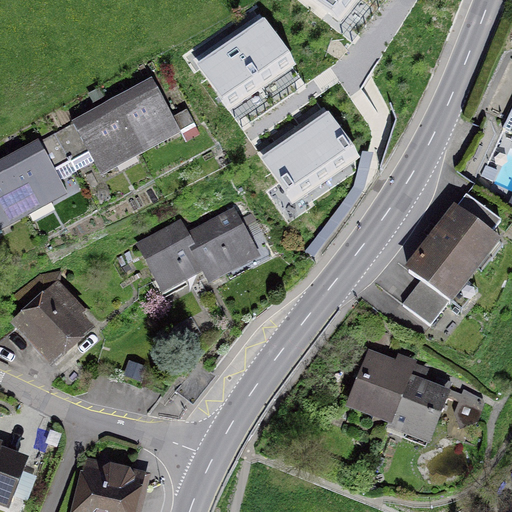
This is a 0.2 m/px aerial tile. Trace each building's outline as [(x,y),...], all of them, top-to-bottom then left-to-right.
[(312,0),(338,20),(354,0),(312,0)] [(200,69),(228,108),(291,65),(264,25),(200,69)] [(113,101),(141,154),(190,128),(182,113),(168,120),(147,82),(113,101)] [(141,154),(113,101),(48,135),(69,173),(87,165),(95,179),(141,154)] [(511,110),(503,131),(511,134),(511,138),(511,141),(511,110)] [(327,118),(264,162),(292,202),(355,158),(327,118)] [(0,160),(0,170),(25,215),(60,197),(52,182),(69,173),(48,135),(0,160)] [(497,172),(486,166),(481,176),(493,182),(497,172)] [(0,229),(25,215),(0,170),(0,229)] [(433,241),(409,273),(421,282),(403,306),(430,327),(448,303),(449,304),(476,270),(470,265),(491,238),(497,243),(498,241),(490,235),(501,222),(467,195),(465,198),(471,202),(466,208),(462,213),(456,209),(436,234),(432,240),(433,241)] [(182,236),(201,272),(207,283),(253,259),(228,212),(182,236)] [(201,272),(182,236),(174,222),(128,246),(155,297),(201,272)] [(61,273),(41,276),(15,296),(32,314),(19,325),(36,343),(33,346),(43,357),(46,354),(53,362),(87,331),(74,318),(79,313),(58,290),(61,273)] [(385,332),(365,326),(362,337),(382,343),(385,332)] [(389,425),(408,376),(411,368),(399,364),(397,368),(369,357),(363,372),(366,373),(352,407),(373,415),(376,408),(391,414),(387,424),(389,425)] [(216,376),(199,362),(175,391),(192,405),(216,376)] [(389,425),(386,432),(387,432),(391,423),(406,428),(403,435),(424,444),(437,410),(441,411),(446,396),(418,385),(420,380),(408,376),(389,425)] [(481,401),(464,391),(455,415),(460,429),(477,423),(483,406),(481,401)] [(0,500),(4,502),(18,461),(0,454),(0,500)] [(141,511),(150,478),(85,462),(72,511),(141,511)]
